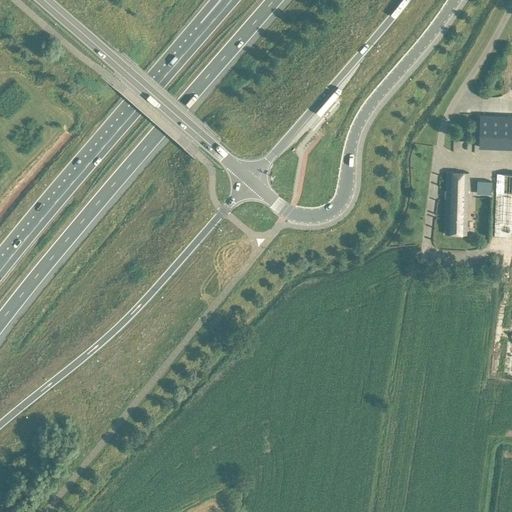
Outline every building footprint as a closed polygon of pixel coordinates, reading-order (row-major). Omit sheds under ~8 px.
[(511,116),(480,116),(479,147),(511,148),(511,116)] [(454,140),(454,149),(462,150),(462,141),(454,140)] [(445,234),(466,235),(469,173),(447,172),(445,234)] [(494,237),(504,237),(511,237),(511,174),(497,173),(494,237)] [(479,174),(479,193),(493,193),(493,174),(479,174)]
